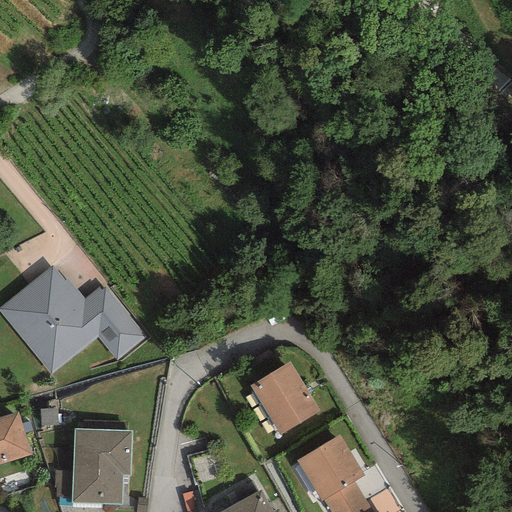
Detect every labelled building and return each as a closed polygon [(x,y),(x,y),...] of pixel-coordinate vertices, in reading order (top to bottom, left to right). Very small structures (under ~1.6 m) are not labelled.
[(64,282),(51,266),(0,306),(0,314),(50,376),(97,337),(116,360),(145,337),(104,285),(84,301),(67,279),(64,282)] [(318,411),(289,362),(250,385),(279,435),(318,411)] [(57,425),(57,409),(40,410),(40,426),(57,425)] [(17,413),(0,417),(0,463),(30,455),(17,413)] [(131,431),(74,429),(71,503),(121,504),(122,475),(130,475),(131,431)] [(353,483),(364,476),(339,435),(296,461),(321,502),(324,501),(353,483)] [(70,492),(70,467),(55,467),(55,492),(70,492)] [(330,511),(370,511),(353,483),(324,501),(330,511)] [(272,511),(260,490),(220,511),(279,511),(278,509),(272,511)]
